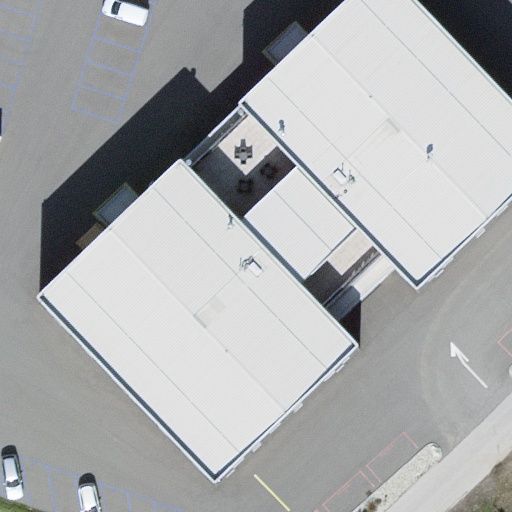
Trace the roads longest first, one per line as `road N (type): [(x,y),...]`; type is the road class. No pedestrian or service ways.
road 1 (unknown): [(247,0),(2,251),(0,267)]
road 2 (unknown): [(0,306),(4,328),(136,473),(205,511)]
road 3 (unknown): [(277,494),(439,342)]
road 4 (unclassified): [(511,425),(423,511)]
